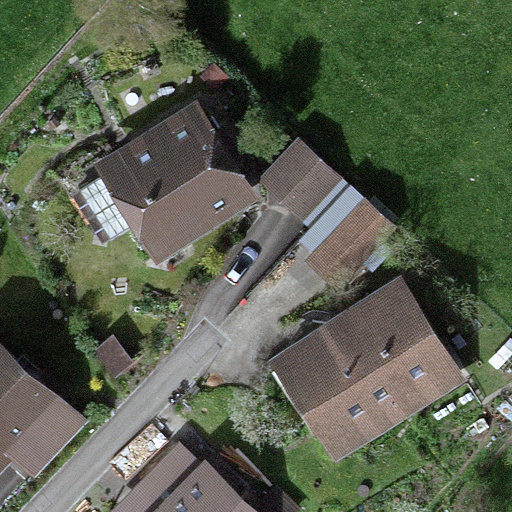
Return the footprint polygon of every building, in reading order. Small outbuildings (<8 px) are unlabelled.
[(129,195),(160,244),(243,192),(193,112),(120,158),(139,189),(129,195)] [(301,211),(335,174),(300,142),(266,179),(301,211)] [(355,211),(313,255),(339,279),(381,236),(355,211)] [(340,338),(292,368),(317,407),(330,397),(352,433),(450,373),(397,288),(354,315),(365,333),(345,346),(340,338)] [(0,452),(52,397),(0,347),(0,452)] [(163,511),(251,511),(205,468),(163,511)]
